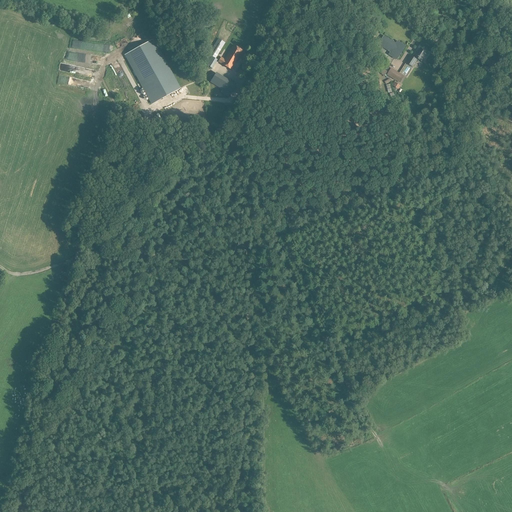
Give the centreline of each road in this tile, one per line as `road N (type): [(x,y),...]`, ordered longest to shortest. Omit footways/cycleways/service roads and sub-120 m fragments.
road 1 (track): [(0,266),(36,271),(101,242),(218,127),(293,0)]
road 2 (track): [(202,142),(186,208),(105,329),(55,384),(9,477)]
road 3 (track): [(218,127),(375,437)]
road 4 (track): [(101,77),(117,110),(65,228),(86,285),(79,353)]
road 5 (tertiary): [(511,86),(374,0)]
